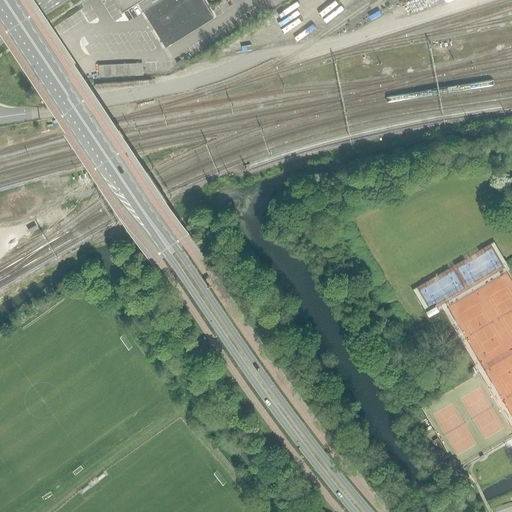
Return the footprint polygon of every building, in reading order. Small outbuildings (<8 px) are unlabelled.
[(116,0),(123,9),(138,0),(166,46),(214,17),(203,0),(116,0)] [(262,14),(273,8),(268,1),(258,7),(262,14)] [(84,76),(57,34),(17,61),(45,102),(84,76)] [(100,78),(135,76),(135,64),(99,66),(100,78)] [(439,451),(444,449),(437,438),(433,441),(439,451)] [(454,454),(464,464),(480,447),(471,438),(465,444),(461,439),(457,443),(458,445),(453,450),(456,453),(454,454)] [(449,458),(444,449),(437,453),(442,462),(449,458)]
